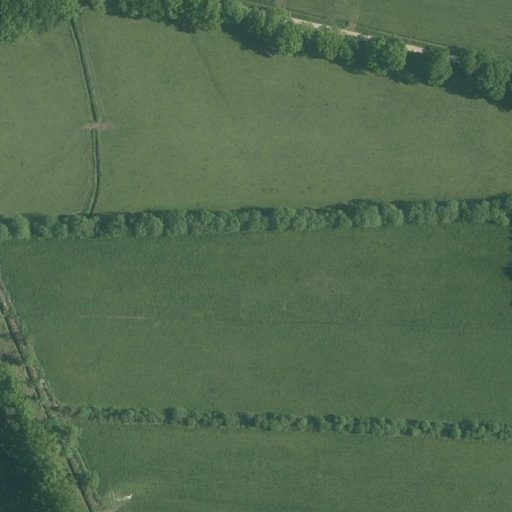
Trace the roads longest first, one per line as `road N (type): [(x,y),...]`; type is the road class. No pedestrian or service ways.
road 1 (track): [(511,73),(207,0)]
road 2 (track): [(0,333),(80,511)]
road 3 (track): [(117,0),(75,14),(101,121),(84,127)]
